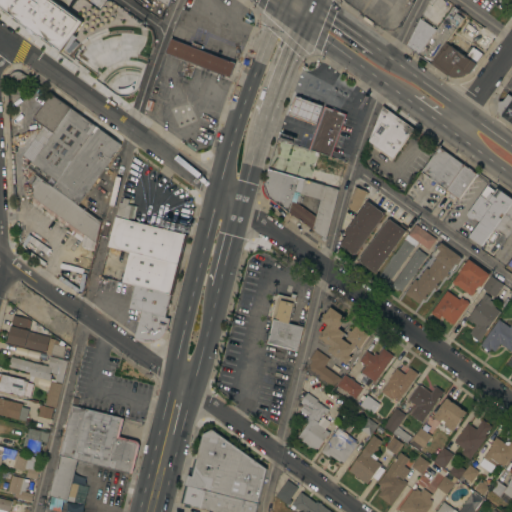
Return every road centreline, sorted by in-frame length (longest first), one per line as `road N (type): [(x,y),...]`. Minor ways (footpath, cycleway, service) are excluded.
road 1 (residential): [(8,43),(511,405)]
road 2 (residential): [(0,258),(359,511)]
road 3 (primary): [(256,106),(241,116),(226,149),(178,339),(183,384)]
road 4 (secondary): [(511,142),(391,56)]
road 5 (primary): [(183,384),(152,502)]
